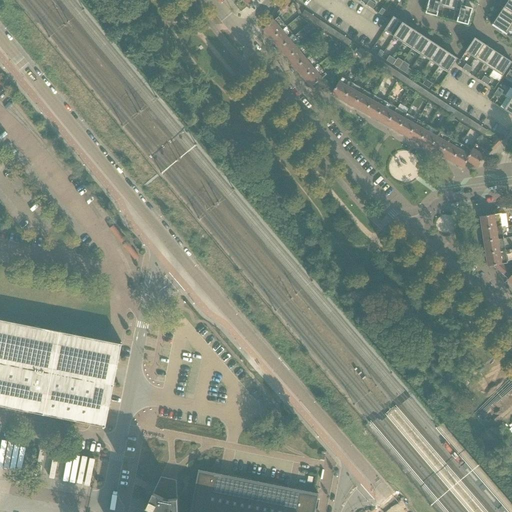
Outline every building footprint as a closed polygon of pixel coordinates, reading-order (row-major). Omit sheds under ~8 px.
[(287,0),(285,0),(279,9),(283,12),(290,1),(287,0)] [(437,17),(439,6),(441,1),(437,0),(428,0),(425,13),(437,17)] [(449,9),(451,0),(437,0),(441,1),(439,6),(449,9)] [(451,0),(449,9),(459,12),(461,6),(465,7),(466,1),(463,0),(451,0)] [(465,7),(461,6),(459,12),(456,22),(468,25),(472,9),(468,8),(465,7)] [(511,25),(511,12),(504,7),(498,17),(511,26),(511,25)] [(272,40),(287,28),(279,17),(272,22),(263,30),(272,40)] [(402,23),(393,17),(390,21),(384,31),(393,37),(402,23)] [(511,26),(498,17),(492,26),(506,35),(511,26)] [(402,23),(393,37),(402,43),(411,29),(412,29),(402,23)] [(280,50),(295,37),(287,28),(272,40),(280,50)] [(412,29),(411,29),(402,43),(411,49),(421,35),(412,29)] [(421,35),(411,49),(421,55),(430,41),(421,35)] [(288,59),(303,47),(295,37),(280,50),(288,59)] [(470,45),(470,47),(468,47),(465,52),(474,58),(484,44),(474,38),(470,45)] [(430,41),(421,55),(430,61),(439,47),(430,41)] [(484,64),(493,50),(484,44),(474,58),(484,64)] [(295,69),(311,56),(303,47),(288,59),(295,69)] [(439,47),(430,61),(439,67),(448,53),(448,52),(439,47)] [(493,70),(502,56),(493,50),(484,64),(493,70)] [(439,67),(448,73),(454,64),(457,59),(448,53),(439,67)] [(303,78),(319,66),(311,56),(295,69),(303,78)] [(502,76),(511,62),(502,56),(493,70),(502,76)] [(398,69),(402,63),(396,59),(396,60),(393,65),(398,69)] [(402,63),(398,69),(404,73),(407,68),(408,67),(402,63)] [(311,88),(317,83),(322,79),(326,75),(319,66),(303,78),(311,88)] [(332,95),(342,101),(352,83),(341,77),(336,87),(333,93),(332,95)] [(317,83),(333,93),(336,87),(322,79),(317,83)] [(353,107),(363,89),(352,83),(342,101),(353,107)] [(364,113),(374,95),(363,89),(353,107),(364,113)] [(364,113),(375,119),(385,101),(374,95),(364,113)] [(386,125),(396,107),(385,101),(375,119),(386,125)] [(397,131),(407,114),(396,107),(386,125),(397,131)] [(408,137),(418,120),(407,114),(397,131),(408,137)] [(419,143),(428,126),(418,120),(408,137),(419,143)] [(429,149),(439,132),(428,126),(419,143),(429,149)] [(440,156),(450,138),(439,132),(429,149),(440,156)] [(451,162),(461,144),(450,138),(440,156),(451,162)] [(489,147),(493,150),(502,142),(499,138),(489,147)] [(451,162),(463,168),(466,162),(472,150),(461,144),(451,162)] [(466,162),(472,165),(477,168),(478,167),(481,162),(483,157),(487,150),(475,144),(472,150),(466,162)] [(482,230),(502,226),(500,215),(500,214),(493,215),(480,217),(482,230)] [(484,242),(504,239),(502,227),(502,226),(482,230),(484,242)] [(486,254),(506,250),(504,239),(484,242),(486,254)] [(488,267),(494,266),(502,265),(508,264),(506,250),(486,254),(488,267)] [(494,266),(509,279),(511,275),(511,267),(509,266),(507,269),(502,265),(494,266)] [(0,405),(18,409),(18,411),(23,412),(24,410),(43,414),(43,416),(44,416),(44,414),(59,417),(59,419),(60,417),(79,421),(79,423),(85,424),(85,422),(104,426),(104,429),(105,427),(108,410),(109,410),(110,403),(109,403),(113,386),(114,386),(114,385),(113,385),(116,369),(117,369),(118,361),(121,345),(122,345),(122,344),(121,344),(121,342),(120,345),(101,341),(102,339),(96,338),(96,340),(76,336),(76,334),(75,334),(75,336),(60,333),(61,331),(60,331),(60,333),(40,329),(40,327),(35,326),(34,328),(15,324),(15,322),(14,322),(14,323),(0,320),(0,405)] [(0,449),(0,476),(22,478),(24,452),(0,449)] [(91,486),(95,458),(87,457),(87,460),(38,453),(36,463),(41,464),(39,483),(82,489),(82,485),(91,486)] [(314,511),(315,510),(316,510),(316,509),(315,509),(317,502),(317,501),(318,495),(319,494),(317,494),(311,493),(311,492),(310,492),(303,491),(304,491),(303,491),(296,490),(296,489),(295,489),(295,490),(289,488),(288,488),(281,487),(281,486),(281,487),(274,485),(273,485),(267,484),(266,483),(266,484),(259,482),(258,482),(251,481),(251,480),(251,481),(244,479),(243,479),(237,478),(236,477),(236,478),(229,476),(228,476),(226,476),(222,475),(221,474),(221,475),(217,474),(215,473),(214,473),(207,472),(206,472),(200,471),(200,470),(199,470),(198,471),(199,471),(197,478),(197,479),(196,485),(195,486),(196,486),(194,493),(194,492),(194,493),(193,500),(193,501),(192,507),(191,507),(191,508),(190,511),(178,511),(177,499),(178,499),(178,498),(169,499),(168,499),(169,498),(169,497),(169,496),(169,495),(168,494),(167,494),(166,494),(165,495),(164,496),(164,497),(165,498),(164,498),(153,493),(147,507),(146,507),(155,511),(314,511)]
